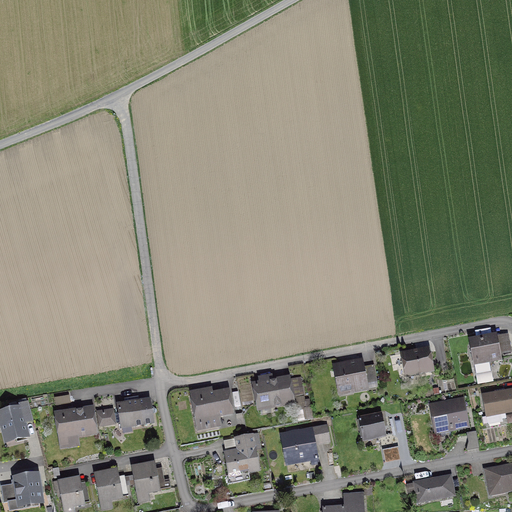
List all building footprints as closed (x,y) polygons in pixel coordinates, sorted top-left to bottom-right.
[(509,351),(506,335),(472,341),(476,360),(474,361),(476,374),(491,371),(489,361),(498,359),(497,353),(509,351)] [(428,350),(402,355),(406,375),(432,370),(428,350)] [(336,369),(340,388),(351,386),(352,391),(365,389),(360,362),(347,365),(347,367),(336,369)] [(252,385),(257,414),(260,413),(261,417),(274,414),(274,410),(296,406),(291,380),(290,377),(273,381),(272,376),(258,378),(259,383),(252,385)] [(511,411),(511,391),(483,397),(489,424),(500,422),(502,420),(500,413),(511,411)] [(192,398),(198,430),(219,426),(217,416),(233,413),(229,393),(222,395),(221,392),(192,398)] [(55,398),(56,406),(70,403),(69,396),(55,398)] [(470,430),(464,398),(429,405),(435,437),(440,436),(441,441),(451,439),(450,434),(470,430)] [(150,400),(118,406),(119,413),(114,414),(113,412),(97,414),(99,427),(120,424),(121,428),(153,423),(150,400)] [(16,439),(27,436),(20,409),(0,413),(0,416),(5,436),(15,434),(16,439)] [(62,415),(65,437),(95,432),(91,410),(62,415)] [(382,416),(359,421),(362,439),(386,435),(382,416)] [(327,426),(280,435),(286,468),(304,465),(304,468),(320,465),(316,447),(331,444),(327,426)] [(225,454),(230,477),(259,471),(252,436),(238,439),(240,447),(242,447),(242,450),(225,454)] [(385,464),(401,461),(398,448),(382,451),(385,464)] [(133,468),(138,494),(166,489),(162,468),(154,470),(153,464),(133,468)] [(486,474),(489,488),(497,486),(497,489),(507,487),(508,492),(511,490),(511,465),(504,467),(505,470),(486,474)] [(96,475),(101,501),(128,496),(125,477),(118,479),(116,472),(96,475)] [(37,476),(15,479),(19,505),(42,502),(37,476)] [(59,483),(64,509),(91,503),(87,484),(80,486),(79,479),(59,483)] [(415,484),(419,503),(454,496),(451,481),(443,482),(442,479),(415,484)] [(364,511),(363,494),(349,494),(350,507),(319,509),(318,511),(364,511)]
